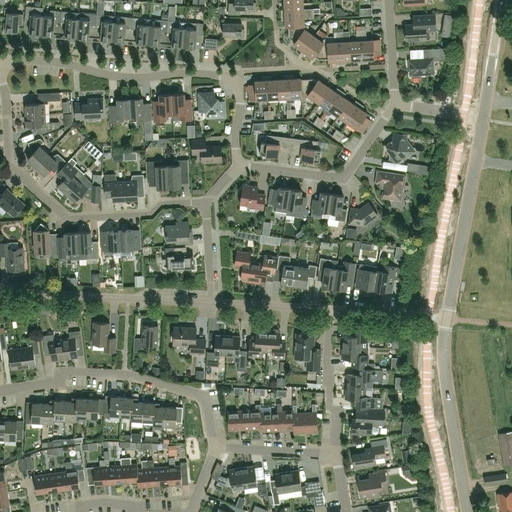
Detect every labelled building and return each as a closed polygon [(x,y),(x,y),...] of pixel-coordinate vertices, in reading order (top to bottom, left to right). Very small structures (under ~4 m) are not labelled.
[(256,11),(256,2),(253,2),(253,0),(234,0),(235,3),(229,3),(228,14),(240,15),(240,9),(245,9),(245,11),(256,11)] [(304,9),(303,3),(284,3),(285,10),(281,10),(281,15),(314,13),(314,9),(304,9)] [(29,35),(39,36),(39,34),(41,34),(43,13),(43,7),(26,6),(25,19),(31,20),(29,35)] [(23,14),(19,14),(19,13),(11,13),(12,9),(10,8),(5,7),(4,14),(7,14),(6,22),(4,22),(3,33),(12,34),(12,32),(18,32),(18,24),(22,25),(23,14)] [(210,17),(220,18),(221,7),(210,7),(210,17)] [(50,14),(43,13),(41,34),(44,34),(44,37),(53,38),(54,22),(60,22),(61,11),(50,10),(50,14)] [(74,37),(77,37),(78,19),(72,18),(72,12),(61,11),(60,22),(66,23),(65,39),(74,39),(74,37)] [(88,41),(90,25),(96,26),(97,14),(86,13),(85,19),(78,19),(77,37),(79,37),(79,40),(88,41)] [(285,26),(288,26),(304,25),(304,18),(314,18),(314,13),(281,15),(281,20),(285,20),(285,26)] [(97,14),(96,26),(102,26),(100,42),(110,43),(110,40),(112,40),(114,22),(107,21),(108,15),(97,14)] [(124,44),(125,28),(131,29),(132,17),(121,16),(114,15),(114,22),(112,40),(115,41),(115,43),(124,44)] [(413,25),(405,25),(406,40),(429,39),(429,31),(435,31),(435,16),(412,18),(413,25)] [(145,46),(145,43),(148,43),(150,25),(143,24),(143,18),(132,17),(131,29),(137,29),(136,45),(145,46)] [(150,19),(150,25),(148,43),(150,44),(150,46),(159,47),(161,31),(167,32),(168,20),(157,19),(150,19)] [(167,32),(173,32),(172,48),(181,49),(181,46),(183,47),(186,22),(168,20),(167,32)] [(186,22),(183,47),(186,47),(186,49),(195,50),(196,34),(202,35),(203,23),(186,22)] [(233,38),(244,38),(244,29),(242,29),(242,23),(223,23),(223,35),(233,35),(233,38)] [(308,27),(308,25),(304,25),(288,26),(289,37),(295,42),(293,44),(298,47),(295,50),(306,58),(308,55),(312,58),(314,56),(319,59),(328,59),(328,42),(327,38),(324,39),(322,41),(306,30),(308,27)] [(357,60),(358,64),(363,63),(361,30),(356,31),(357,41),(350,41),(351,60),(357,60)] [(381,54),(380,39),(366,40),(366,30),(361,30),(363,63),(368,63),(368,59),(374,59),(374,55),(381,54)] [(338,32),(340,64),(345,64),(345,60),(351,60),(350,41),(344,41),(343,31),(338,32)] [(328,42),(328,59),(329,61),(335,61),(335,65),(340,64),(338,32),(334,32),(334,42),(328,42)] [(217,50),(218,39),(205,38),(204,48),(217,50)] [(410,75),(412,75),(412,77),(413,78),(419,78),(420,76),(420,74),(433,73),(433,61),(444,60),(443,48),(423,49),(424,59),(409,60),(410,75)] [(295,101),(294,97),(302,97),(301,79),(301,78),(294,78),(294,74),(289,75),(291,103),(293,102),(295,101)] [(288,103),(291,103),(289,75),(284,75),(284,79),(278,79),(279,98),(286,98),(286,101),(288,103)] [(249,100),(268,99),(267,76),(261,76),(262,80),(255,81),(255,85),(249,85),(249,100)] [(267,76),(268,99),(279,98),(278,79),(272,80),(272,76),(267,76)] [(308,95),(319,103),(330,87),(318,79),(317,81),(313,78),(301,79),(302,97),(302,100),(305,100),(308,95)] [(330,87),(319,103),(325,107),(323,110),(323,112),(326,114),(328,109),(341,90),(337,88),(335,91),(330,87)] [(346,93),(341,90),(328,109),(326,114),(328,115),(330,115),(332,112),(338,116),(348,100),(343,97),(346,93)] [(60,100),(60,92),(44,93),(44,101),(60,100)] [(199,93),(200,111),(207,110),(207,117),(215,117),(215,118),(216,119),(217,120),(221,120),(223,119),(224,118),(224,117),(225,116),(224,101),(218,101),(214,98),(214,92),(199,93)] [(152,119),(151,107),(143,108),(142,98),(141,98),(141,97),(136,93),(130,94),(131,117),(137,116),(138,117),(138,120),(152,119)] [(125,117),(131,117),(130,94),(123,94),(119,98),(119,99),(117,99),(118,109),(110,110),(110,122),(124,121),(124,118),(125,117)] [(173,114),(172,94),(159,95),(159,100),(153,100),(154,121),(166,121),(165,114),(173,114)] [(192,119),(191,107),(191,98),(185,99),(184,94),(172,94),(173,114),(173,119),(173,120),(180,120),(192,119)] [(75,103),(76,119),(84,118),(84,117),(103,116),(102,98),(88,99),(88,102),(75,103)] [(348,100),(338,116),(347,122),(360,103),(356,100),(353,103),(348,100)] [(25,104),(25,115),(45,114),(45,103),(25,104)] [(364,106),(360,103),(347,122),(362,132),(371,120),(365,116),(367,113),(362,109),(364,106)] [(46,122),(45,114),(25,115),(26,126),(43,125),(44,133),(59,127),(59,122),(46,122)] [(313,123),(317,126),(322,119),(318,117),(313,123)] [(325,122),(322,119),(317,126),(321,128),(325,122)] [(336,139),(340,132),(337,129),(332,136),(336,139)] [(349,138),(344,135),(344,134),(340,132),(336,139),(344,144),(349,138)] [(386,149),(390,154),(389,161),(403,163),(404,157),(412,150),(406,142),(407,135),(394,133),(393,140),(387,144),(386,149)] [(279,152),(290,153),(292,138),(266,135),(265,142),(261,142),(260,154),(278,156),(279,152)] [(27,159),(36,167),(48,154),(40,146),(44,141),(40,138),(28,143),(32,154),(27,159)] [(290,153),(301,155),(301,159),(319,161),(321,149),(317,149),(318,141),(292,138),(290,153)] [(192,139),(192,154),(201,154),(202,162),(222,161),(221,145),(206,146),(205,139),(192,139)] [(52,157),(48,154),(36,167),(44,175),(53,165),(58,169),(66,161),(58,154),(54,155),(52,157)] [(79,179),(74,175),(78,170),(73,166),(77,162),(72,157),(57,174),(63,180),(57,186),(65,194),(83,174),(79,179)] [(168,165),(169,188),(181,187),(180,176),(188,176),(188,159),(173,160),(174,165),(168,165)] [(169,188),(168,165),(162,166),(162,161),(148,161),(148,178),(156,177),(157,188),(169,188)] [(377,170),(376,181),(383,183),(383,188),(382,197),(401,200),(403,186),(404,186),(406,175),(377,170)] [(92,182),(83,174),(65,194),(74,202),(88,187),(87,187),(92,182)] [(106,197),(113,197),(113,200),(126,200),(125,181),(117,181),(115,174),(104,174),(106,197)] [(131,181),(125,181),(126,200),(138,199),(137,190),(144,190),(143,174),(132,175),(131,181)] [(243,186),(239,191),(242,194),(240,204),(255,207),(254,208),(263,209),(265,195),(257,193),(258,187),(249,185),(246,183),(245,185),(243,184),(243,186)] [(92,185),(91,201),(100,201),(101,185),(92,185)] [(287,206),(288,206),(290,189),(279,187),(279,189),(274,189),(274,192),(270,191),(268,203),(276,205),(275,210),(286,212),(287,208),(287,206)] [(0,194),(0,203),(14,216),(25,205),(7,188),(1,195),(0,194)] [(293,215),(304,217),(307,197),(301,196),(302,190),(290,189),(288,206),(287,206),(287,208),(294,209),(293,215)] [(329,212),(332,194),(321,192),(319,200),(313,199),(311,216),(322,218),(323,211),(329,212)] [(332,194),(329,212),(335,213),(334,220),(345,221),(347,210),(341,209),(343,195),(332,194)] [(351,207),(348,224),(363,226),(378,216),(368,203),(359,209),(351,207)] [(176,225),(166,226),(167,241),(176,241),(176,243),(192,242),(192,234),(189,234),(189,222),(176,222),(176,225)] [(58,243),(58,236),(58,233),(49,234),(49,230),(41,223),(34,230),(35,252),(50,252),(50,257),(59,256),(58,243)] [(139,229),(120,230),(121,249),(121,256),(133,255),(132,249),(140,248),(139,229)] [(121,256),(121,249),(120,230),(101,231),(102,259),(114,258),(114,256),(121,256)] [(59,256),(59,260),(79,259),(78,232),(65,233),(65,236),(58,236),(58,243),(59,256)] [(78,232),(79,259),(99,258),(98,243),(91,244),(91,232),(78,232)] [(247,232),(246,239),(260,241),(261,234),(253,233),(247,232)] [(9,248),(9,243),(0,243),(1,255),(7,255),(8,270),(24,270),(23,248),(9,248)] [(163,250),(163,263),(164,263),(164,266),(172,266),(172,270),(178,269),(179,270),(183,270),(183,269),(194,268),(193,261),(194,260),(190,256),(186,254),(174,254),(174,247),(163,248),(163,250)] [(253,283),(256,262),(249,261),(250,253),(237,251),(235,266),(239,267),(239,268),(240,270),(242,271),(241,279),(247,280),(247,282),(253,283)] [(275,271),(278,257),(264,255),(263,263),(256,262),(253,283),(259,284),(259,282),(266,283),(268,270),(275,271)] [(294,285),(296,266),(289,265),(290,257),(279,255),(277,268),(283,269),(281,283),(294,285)] [(322,286),(334,287),(338,261),(320,258),(319,270),(324,271),(322,286)] [(344,261),(343,266),(337,265),(338,261),(334,287),(345,289),(346,283),(352,284),(355,263),(344,261)] [(356,286),(374,289),(377,270),(377,266),(360,263),(356,286)] [(309,268),(296,266),(294,285),(306,287),(307,277),(315,278),(317,266),(309,265),(309,268)] [(383,272),(377,270),(374,289),(391,292),(395,267),(384,265),(383,272)] [(92,344),(105,345),(104,351),(115,352),(116,338),(109,337),(110,323),(93,322),(92,344)] [(142,338),(141,338),(134,338),(134,351),(142,351),(142,345),(157,346),(158,326),(143,325),(142,338)] [(174,326),(173,344),(191,345),(190,353),(205,354),(206,339),(196,339),(196,328),(174,326)] [(273,330),(273,332),(268,332),(267,352),(273,352),(273,358),(285,358),(285,345),(279,345),(280,332),(279,332),(279,330),(278,329),(274,329),(273,330)] [(342,346),(369,347),(368,347),(368,341),(369,341),(370,330),(351,329),(350,335),(343,335),(342,346)] [(70,338),(62,339),(65,359),(78,357),(76,345),(82,344),(80,330),(69,332),(70,338)] [(261,351),(267,352),(268,332),(256,331),(256,339),(250,339),(249,356),(261,357),(261,351)] [(295,358),(307,359),(306,369),(320,370),(321,348),(314,348),(315,334),(296,333),(295,358)] [(52,361),(65,359),(62,339),(54,340),(54,334),(43,335),(44,349),(50,348),(52,361)] [(227,355),(228,335),(216,335),(215,352),(207,351),(206,365),(219,366),(219,355),(227,355)] [(228,335),(227,355),(234,356),(233,362),(238,362),(238,367),(246,368),(247,354),(239,353),(240,336),(228,335)] [(28,347),(21,348),(24,368),(36,366),(34,353),(40,353),(38,340),(27,341),(28,347)] [(369,347),(342,346),(341,358),(351,359),(350,367),(375,368),(375,363),(368,363),(369,347)] [(24,368),(21,348),(9,349),(12,369),(24,368)] [(346,374),(346,386),(372,388),(373,380),(382,381),(383,370),(359,369),(358,375),(346,374)] [(195,379),(204,379),(204,370),(196,370),(195,379)] [(277,375),(278,379),(272,380),(273,386),(286,385),(285,374),(277,375)] [(309,382),(309,378),(298,378),(298,386),(318,387),(318,382),(309,382)] [(352,406),(375,408),(375,397),(372,397),(372,388),(346,386),(345,398),(352,399),(352,406)] [(121,416),(122,397),(114,396),(114,395),(105,395),(105,399),(104,414),(104,417),(110,418),(110,415),(121,416)] [(132,416),(133,398),(122,397),(121,416),(132,416)] [(76,417),(77,398),(72,398),(72,401),(66,401),(65,420),(76,420),(76,417)] [(76,417),(83,417),(82,421),(84,425),(86,425),(86,417),(87,417),(88,399),(77,398),(76,417)] [(96,399),(88,399),(87,417),(98,418),(98,413),(104,414),(105,399),(96,398),(96,399)] [(143,421),(144,402),(138,402),(138,398),(133,398),(132,416),(132,420),(143,421)] [(54,419),(55,400),(50,400),(50,404),(44,403),(43,422),(48,422),(48,430),(54,430),(54,419)] [(54,419),(65,420),(66,401),(55,400),(54,419)] [(43,422),(44,403),(35,403),(35,402),(27,401),(26,423),(32,423),(32,421),(43,422)] [(154,421),(155,403),(144,402),(143,421),(153,421),(154,421)] [(164,426),(166,407),(160,406),(160,403),(155,403),(154,421),(153,421),(153,425),(164,426)] [(261,409),(261,404),(255,404),(256,409),(250,410),(251,429),(261,428),(261,431),(262,431),(261,409)] [(305,413),(306,433),(318,432),(317,412),(316,412),(316,404),(312,404),(313,412),(305,413)] [(306,433),(305,413),(297,413),(297,405),(293,405),(293,410),(294,433),(306,433)] [(166,407),(164,426),(176,426),(176,422),(182,422),(183,407),(174,406),(174,407),(166,407)] [(261,409),(262,431),(272,430),(271,411),(261,412),(261,409)] [(351,433),(371,434),(376,434),(378,432),(378,425),(384,426),(385,410),(357,409),(356,419),(352,419),(351,433)] [(240,429),(239,410),(228,411),(229,430),(240,429)] [(251,429),(250,410),(239,410),(240,429),(251,429)] [(294,433),(293,410),(282,411),(283,430),(294,429),(294,433)] [(271,411),(272,430),(283,430),(282,411),(271,411)] [(15,421),(6,420),(5,439),(16,440),(16,439),(22,439),(23,420),(15,420),(15,421)] [(511,464),(511,431),(498,434),(503,466),(511,464)] [(352,454),(355,468),(376,465),(375,458),(385,457),(384,447),(388,446),(387,439),(371,441),(372,447),(365,448),(366,452),(352,454)] [(24,456),(25,458),(27,469),(33,468),(31,456),(24,456)] [(117,483),(127,482),(126,457),(121,458),(121,464),(115,465),(117,483)] [(127,482),(132,481),(132,484),(138,484),(138,486),(139,486),(137,463),(131,464),(131,457),(126,457),(127,482)] [(170,466),(171,483),(182,483),(182,475),(188,474),(187,462),(180,462),(181,465),(175,466),(174,457),(169,458),(169,466),(170,466)] [(27,471),(27,469),(25,458),(18,459),(20,471),(27,471)] [(100,466),(86,467),(89,485),(106,483),(104,459),(99,460),(100,466)] [(104,459),(106,483),(117,483),(115,465),(109,465),(109,459),(104,459)] [(148,460),(149,485),(160,484),(159,467),(154,467),(153,459),(148,460)] [(139,486),(149,485),(148,460),(141,460),(142,468),(138,468),(137,463),(139,486)] [(66,471),(69,488),(80,487),(77,469),(72,470),(71,461),(65,462),(66,471)] [(257,485),(258,491),(259,494),(262,497),(268,496),(267,490),(265,476),(258,477),(257,472),(255,473),(254,465),(241,467),(244,487),(257,485)] [(160,484),(171,483),(170,466),(169,466),(159,467),(160,484)] [(232,489),(244,487),(241,467),(229,469),(230,477),(227,477),(220,475),(215,488),(222,490),(224,485),(227,487),(232,486),(232,489)] [(306,486),(301,487),(299,470),(286,472),(290,491),(301,490),(302,495),(307,494),(307,497),(323,494),(322,490),(321,490),(321,491),(314,492),(313,482),(305,483),(306,486)] [(56,472),(58,490),(69,488),(66,471),(56,472)] [(358,482),(361,497),(368,495),(369,498),(380,496),(379,489),(382,488),(382,486),(387,485),(385,471),(369,474),(370,480),(358,482)] [(45,474),(47,491),(58,490),(56,472),(45,474)] [(280,503),(279,493),(290,491),(286,472),(275,473),(278,491),(272,492),(274,504),(280,503)] [(484,476),(485,485),(507,482),(506,473),(484,476)] [(45,474),(34,475),(36,493),(47,491),(45,474)] [(0,493),(8,492),(7,482),(0,482),(0,493)] [(511,511),(511,491),(497,493),(499,510),(501,510),(501,511),(511,511)] [(0,504),(10,503),(8,492),(0,493),(0,504)] [(0,511),(10,511),(10,503),(0,504),(0,511)] [(390,511),(389,503),(368,507),(368,511),(390,511)]
